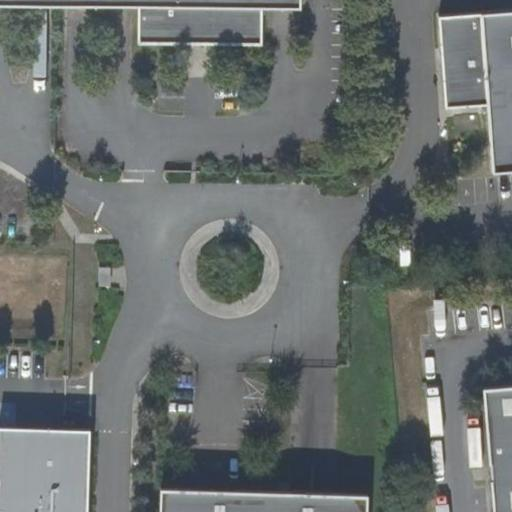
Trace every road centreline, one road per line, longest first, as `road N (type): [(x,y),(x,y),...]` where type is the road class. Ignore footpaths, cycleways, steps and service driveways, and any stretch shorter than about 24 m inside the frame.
road 1 (unclassified): [(165,317),(185,337),(223,350),(280,330),(305,279),(289,225),(241,196),(181,211),(156,244),(151,286),(158,306)]
road 2 (unclassified): [(111,511),(123,354),(165,317)]
